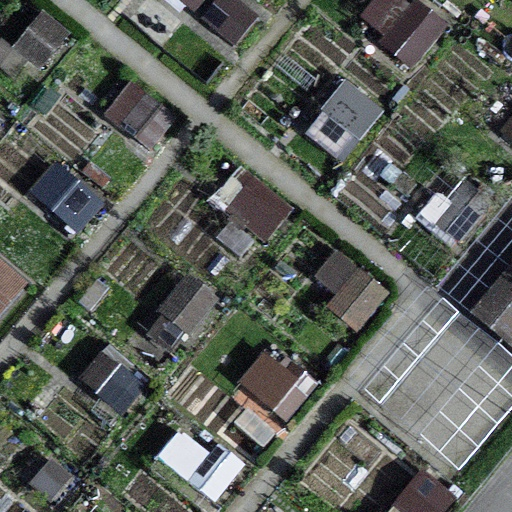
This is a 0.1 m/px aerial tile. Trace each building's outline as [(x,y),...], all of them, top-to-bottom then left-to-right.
[(247,0),(217,0),(201,22),(237,49),(264,13),(247,0)] [(380,46),(413,71),(448,25),(415,0),(414,0),(410,6),(402,0),(371,0),(358,17),(386,38),(380,46)] [(71,33),(43,11),(13,49),(1,39),(0,40),(0,69),(27,90),(71,33)] [(343,165),(385,113),(345,81),(320,112),(322,113),(305,135),(343,165)] [(152,153),(178,121),(129,83),(104,115),(152,153)] [(511,118),(500,135),(511,144),(511,118)] [(30,193),(78,236),(106,205),(58,162),(30,193)] [(266,243),(293,210),(240,167),(213,200),(266,243)] [(325,311),(357,337),(391,295),(337,253),(316,280),(337,296),(325,311)] [(0,318),(28,285),(0,261),(0,318)] [(511,262),(470,314),(511,347),(511,262)] [(185,334),(191,338),(220,301),(186,275),(157,312),(162,315),(146,335),(170,353),(185,334)] [(78,379),(123,417),(154,382),(109,343),(78,379)] [(286,426),(319,385),(285,357),(279,365),(265,353),(238,387),(286,426)] [(52,459),(28,485),(50,504),(73,478),(52,459)] [(434,476),(417,499),(436,511),(447,511),(460,495),(434,476)]
